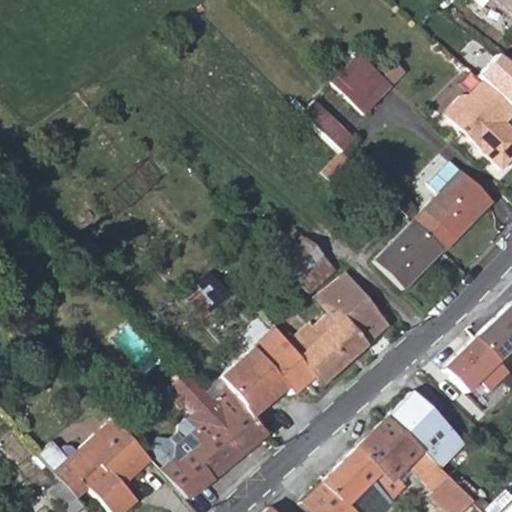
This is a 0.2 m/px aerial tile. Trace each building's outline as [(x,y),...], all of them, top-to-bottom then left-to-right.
[(511,0),(476,0),(511,30),(511,0)] [(340,94),(367,66),(357,57),(330,85),(340,94)] [(511,68),(499,57),(478,80),(485,87),(511,110),(511,68)] [(361,116),(388,88),(367,66),(340,94),(361,116)] [(511,110),(485,87),(469,104),(461,105),(444,121),(502,177),(511,166),(511,133),(508,129),(511,124),(511,110)] [(309,125),(321,113),(311,102),(298,114),(309,125)] [(349,140),(321,113),(309,125),(337,152),(349,140)] [(434,197),(409,222),(438,251),(486,204),(445,163),(422,185),(434,197)] [(374,210),(385,199),(363,178),(353,189),(374,210)] [(401,197),(392,205),(402,215),(410,208),(401,197)] [(401,291),(439,251),(438,251),(409,222),(370,261),(401,291)] [(296,227),(270,252),(309,292),(335,267),(296,227)] [(308,326),(287,344),(319,384),(383,327),(343,274),(312,299),(327,318),(334,326),(319,339),(312,331),(308,326)] [(207,275),(186,294),(206,316),(227,297),(207,275)] [(497,363),(511,347),(511,298),(472,336),(497,363)] [(327,318),(312,331),(319,339),(334,326),(327,318)] [(218,378),(219,380),(224,385),(250,417),(284,390),(290,395),(306,382),(311,379),(317,386),(319,384),(287,344),(277,329),(277,328),(218,378)] [(497,363),(472,336),(438,368),(463,395),(476,382),(486,391),(506,372),(497,363)] [(210,397),(204,391),(186,371),(179,377),(176,374),(171,379),(174,382),(168,387),(171,389),(171,396),(169,398),(179,408),(181,406),(190,408),(192,405),(195,409),(186,417),(176,425),(175,433),(180,439),(186,434),(195,444),(174,461),(171,457),(156,470),(183,499),(264,434),(250,417),(224,385),(210,397)] [(407,394),(383,418),(437,471),(461,446),(407,394)] [(109,418),(50,473),(59,483),(67,491),(79,480),(87,488),(108,511),(122,511),(136,500),(120,484),(147,460),(109,418)] [(379,511),(414,478),(429,492),(426,496),(442,511),(459,511),(469,503),(437,471),(383,418),(296,507),(301,511),(379,511)] [(74,500),(87,488),(79,480),(67,491),(74,500)] [(65,511),(70,511),(79,505),(74,500),(67,491),(59,483),(48,492),(65,511)]
